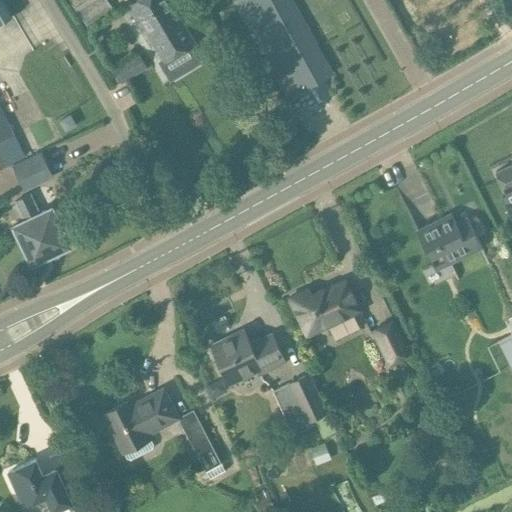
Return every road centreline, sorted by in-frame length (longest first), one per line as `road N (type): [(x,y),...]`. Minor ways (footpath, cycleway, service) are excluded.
road 1 (secondary): [(179,248),(511,65)]
road 2 (residential): [(179,248),(38,0)]
road 3 (secondary): [(0,342),(179,248)]
